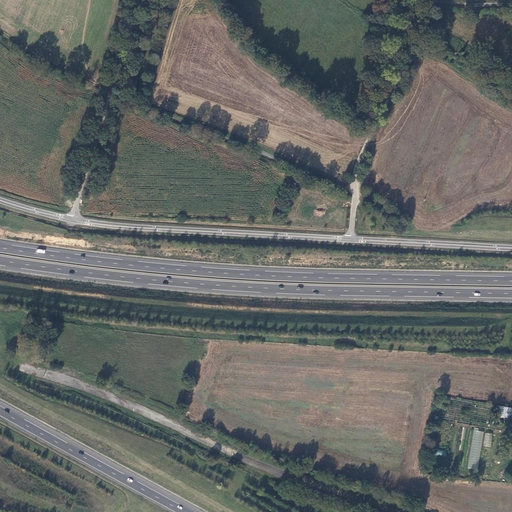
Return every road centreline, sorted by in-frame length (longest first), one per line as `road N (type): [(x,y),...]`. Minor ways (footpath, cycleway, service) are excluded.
road 1 (trunk): [(0,260),(235,286),(511,294)]
road 2 (trunk): [(511,280),(235,273),(0,247)]
road 3 (track): [(0,31),(47,64),(351,191)]
road 4 (unclassified): [(351,239),(108,225),(0,200)]
road 5 (unclassified): [(408,0),(404,49),(351,187),(351,239)]
road 6 (trunk): [(183,511),(0,411)]
road 7 (unclassified): [(511,247),(351,239)]
